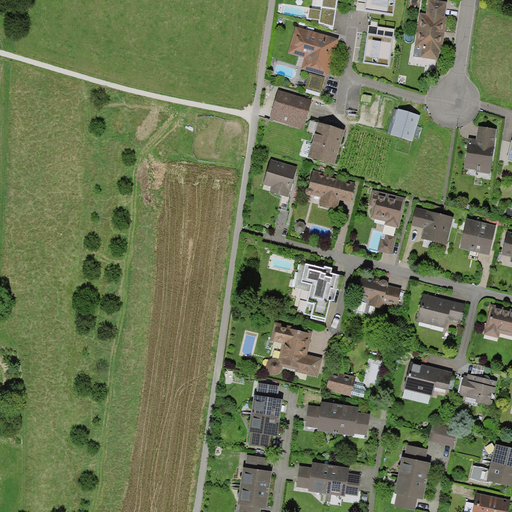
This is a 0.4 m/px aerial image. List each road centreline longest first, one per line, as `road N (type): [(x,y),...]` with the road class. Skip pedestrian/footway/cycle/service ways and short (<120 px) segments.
road 1 (residential): [(196,511),(271,0)]
road 2 (track): [(254,116),(0,52)]
road 3 (residential): [(268,235),(511,297)]
